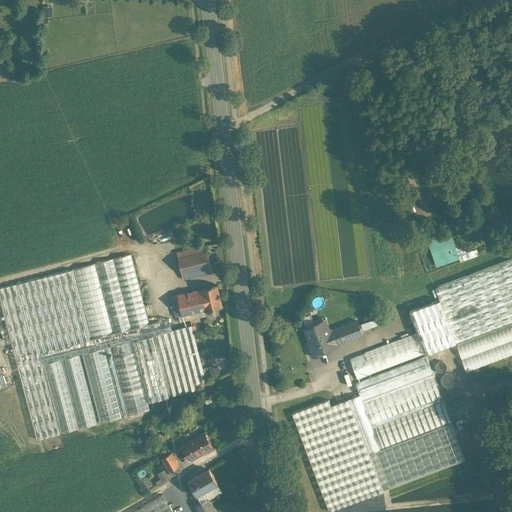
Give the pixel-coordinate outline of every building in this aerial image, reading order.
[(450,231),(427,239),(436,264),(458,256),(450,231)] [(207,250),(178,257),(183,278),(212,271),(207,250)] [(131,253),(0,287),(0,298),(37,438),(149,409),(148,402),(195,389),(194,383),(206,380),(192,324),(172,329),(169,318),(149,323),(131,253)] [(439,299),(409,310),(417,331),(425,353),(511,320),(511,258),(435,287),(439,299)] [(217,284),(193,290),(198,311),(222,305),(217,284)] [(193,290),(178,294),(182,314),(198,311),(193,290)] [(178,294),(170,295),(175,316),(182,314),(178,294)] [(312,314),(304,317),(306,323),(315,320),(312,314)] [(376,317),(361,322),(364,328),(378,323),(376,317)] [(323,319),(306,325),(312,343),(309,345),(313,356),(325,351),(324,349),(333,346),(332,344),(327,331),(323,319)] [(357,320),(327,331),(332,344),(362,333),(357,320)] [(511,323),(456,344),(467,372),(511,354),(511,323)] [(417,331),(364,351),(365,353),(372,372),(372,373),(425,353),(417,331)] [(365,353),(350,358),(357,378),(372,372),(365,353)] [(426,356),(355,382),(360,394),(331,405),(328,399),(292,412),(329,510),(465,459),(426,356)] [(509,376),(486,385),(492,399),(511,391),(511,384),(511,381),(509,376)] [(204,431),(181,444),(189,459),(213,445),(204,431)] [(171,452),(162,457),(169,470),(179,465),(171,452)] [(169,470),(172,476),(182,470),(179,465),(169,470)] [(209,468),(188,480),(196,494),(197,494),(201,501),(208,497),(204,490),(217,482),(209,468)] [(164,469),(159,472),(163,479),(169,476),(164,469)] [(173,511),(162,494),(132,511),(173,511)] [(216,511),(208,497),(201,501),(195,505),(199,511),(216,511)] [(462,511),(457,511),(457,503),(375,510),(380,511),(491,511),(491,499),(470,501),(483,507),(476,507),(474,511),(466,511),(463,510),(462,511)]
